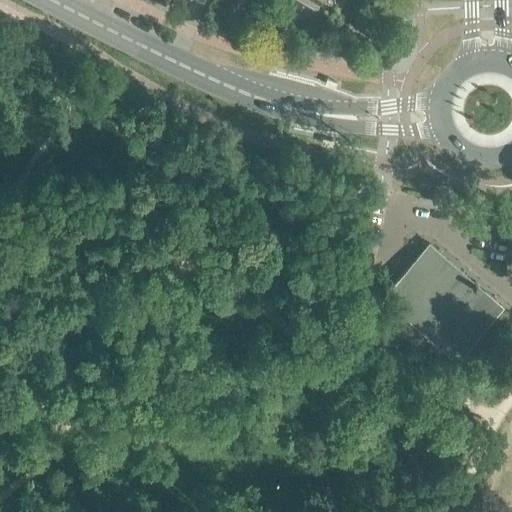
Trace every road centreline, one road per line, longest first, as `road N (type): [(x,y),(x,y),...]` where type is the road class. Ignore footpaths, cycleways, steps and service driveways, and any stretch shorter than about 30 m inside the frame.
road 1 (secondary): [(315,114),(220,83),(41,0)]
road 2 (secondary): [(315,114),(372,130),(442,130)]
road 3 (secondary): [(438,101),(315,114)]
